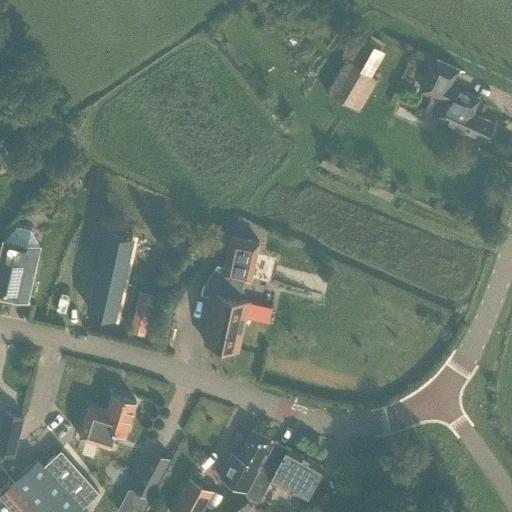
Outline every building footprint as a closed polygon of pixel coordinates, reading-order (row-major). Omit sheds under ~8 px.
[(380,52),(368,44),(353,66),(345,61),(326,91),(357,111),(378,79),(367,72),(380,52)] [(453,85),(461,70),(438,59),(423,90),(433,95),(424,111),(456,127),(453,132),(466,139),(469,133),(486,141),(494,124),(474,114),(481,99),(453,85)] [(394,190),(373,180),(368,192),(388,201),(394,190)] [(40,245),(39,245),(31,231),(17,228),(5,238),(4,238),(0,254),(0,296),(28,302),(39,252),(40,245)] [(101,228),(86,305),(112,310),(127,233),(101,228)] [(249,286),(258,247),(231,241),(224,273),(212,270),(203,284),(201,292),(211,294),(206,315),(212,316),(206,342),(238,350),(249,301),(241,299),(244,285),(249,286)] [(44,273),(37,298),(70,306),(77,281),(44,273)] [(144,334),(153,296),(139,293),(130,331),(144,334)] [(135,402),(112,395),(106,413),(89,407),(80,438),(111,447),(116,431),(125,434),(135,402)] [(24,414),(2,409),(0,418),(0,453),(15,456),(24,414)] [(220,477),(244,490),(253,483),(266,459),(263,457),(273,439),(253,429),(238,457),(233,454),(220,477)] [(232,500),(219,508),(221,511),(242,511),(252,506),(251,505),(258,501),(260,502),(271,481),(282,487),(306,500),(324,467),(276,441),(266,459),(253,483),(244,490),(245,491),(232,500)] [(84,443),(80,456),(94,460),(98,447),(84,443)] [(169,458),(151,449),(130,487),(148,496),(169,458)] [(15,480),(43,511),(83,511),(81,509),(99,493),(60,450),(42,467),(37,460),(15,480)] [(201,511),(213,491),(190,479),(171,511),(201,511)] [(43,511),(15,480),(13,482),(14,482),(0,494),(0,497),(13,511),(43,511)] [(221,493),(214,490),(206,505),(213,509),(221,493)]
